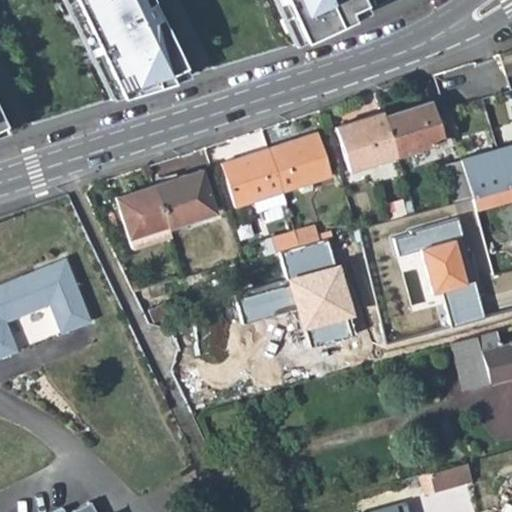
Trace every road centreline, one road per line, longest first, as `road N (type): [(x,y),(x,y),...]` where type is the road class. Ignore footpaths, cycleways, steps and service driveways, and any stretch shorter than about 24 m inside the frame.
road 1 (tertiary): [(65,166),(413,46),(498,0)]
road 2 (unclassified): [(229,511),(65,166)]
